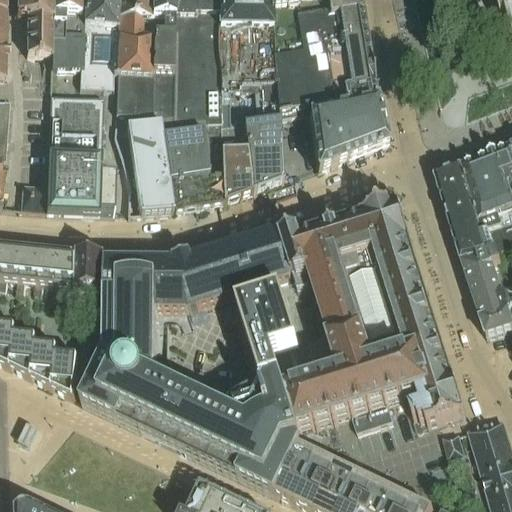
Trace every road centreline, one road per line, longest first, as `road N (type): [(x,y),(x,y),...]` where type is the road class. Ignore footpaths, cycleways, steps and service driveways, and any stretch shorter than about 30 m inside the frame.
road 1 (residential): [(415,170),(393,170),(190,240),(134,245),(0,234)]
road 2 (residential): [(511,410),(458,332),(415,170)]
road 3 (residential): [(415,170),(381,0)]
